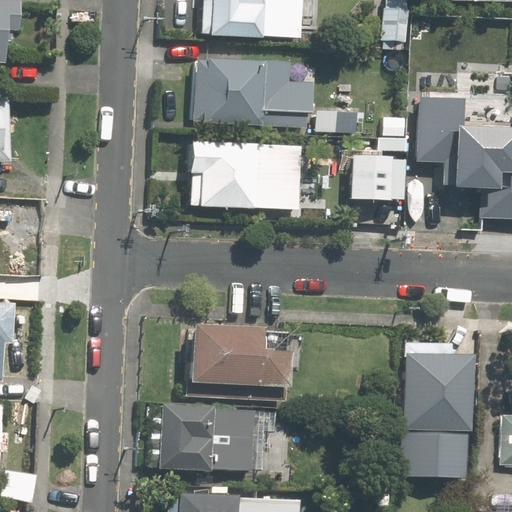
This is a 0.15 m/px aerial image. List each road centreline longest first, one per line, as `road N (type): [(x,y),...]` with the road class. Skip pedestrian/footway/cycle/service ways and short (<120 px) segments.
road 1 (residential): [(116,264),(511,280)]
road 2 (residential): [(116,264),(125,0)]
road 3 (residential): [(101,511),(116,264)]
